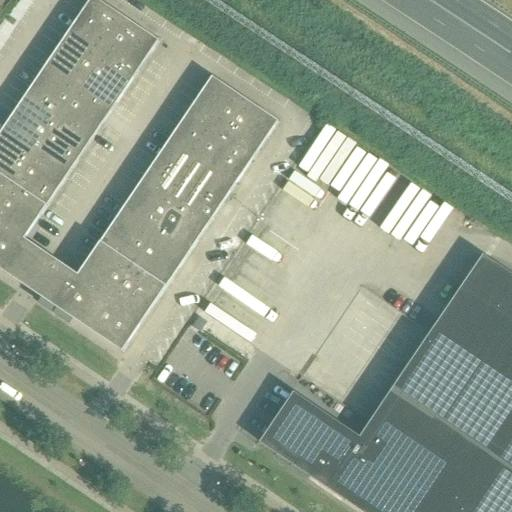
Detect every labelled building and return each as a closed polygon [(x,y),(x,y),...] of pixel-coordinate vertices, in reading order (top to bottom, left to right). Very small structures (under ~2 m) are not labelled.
[(96,0),(92,0),(71,32),(104,54),(127,20),(96,0)] [(160,42),(127,20),(104,54),(137,76),(160,42)] [(71,32),(49,65),(82,87),(104,54),(71,32)] [(104,54),(82,87),(115,109),(137,76),(104,54)] [(49,65),(26,98),(59,120),(82,87),(49,65)] [(213,79),(191,112),(223,134),(246,101),(213,79)] [(82,87),(59,120),(92,142),(115,109),(82,87)] [(26,98),(4,131),(37,153),(59,120),(26,98)] [(279,123),(246,101),(223,134),(256,157),(279,123)] [(191,112),(168,145),(201,168),(223,134),(191,112)] [(59,120),(37,153),(70,175),(92,142),(59,120)] [(4,131),(0,136),(0,176),(14,186),(37,153),(4,131)] [(223,134),(201,168),(234,190),(256,157),(223,134)] [(168,145),(146,178),(179,201),(201,168),(168,145)] [(37,153),(14,186),(47,209),(70,175),(37,153)] [(201,168),(179,201),(211,223),(234,190),(201,168)] [(0,176),(0,207),(14,186),(0,176)] [(146,178),(123,212),(156,234),(179,201),(146,178)] [(0,207),(0,224),(0,225),(1,224),(26,241),(47,209),(14,186),(0,207)] [(179,201),(156,234),(189,256),(211,223),(179,201)] [(123,212),(101,245),(134,267),(156,234),(123,212)] [(0,225),(0,268),(4,272),(5,273),(6,272),(19,282),(18,283),(20,284),(42,252),(26,241),(1,224),(0,225)] [(156,234),(134,267),(167,289),(189,256),(156,234)] [(101,245),(79,277),(103,293),(112,299),(134,267),(101,245)] [(260,445),(310,478),(360,511),(511,511),(511,275),(484,257),(361,439),(295,394),(260,445)] [(75,319),(83,325),(103,293),(79,277),(63,265),(41,298),(43,299),(43,298),(57,307),(57,308),(58,309),(59,308),(74,319),(74,320),(75,320),(75,319)] [(134,267),(112,299),(145,321),(167,289),(134,267)] [(103,293),(83,325),(90,330),(90,331),(91,331),(92,331),(107,341),(107,342),(108,342),(122,351),(121,353),(123,354),(145,321),(112,299),(103,293)]
